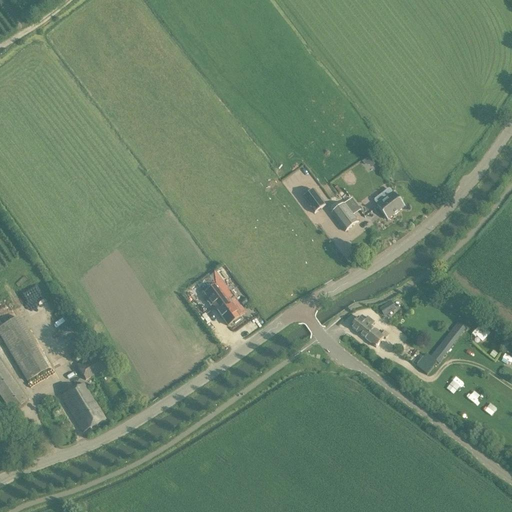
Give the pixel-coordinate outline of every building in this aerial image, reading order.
[(373,155),(362,162),(369,171),(379,164),(373,155)] [(388,190),(375,200),(375,201),(375,202),(378,207),(377,207),(387,221),(405,207),(395,194),(393,195),(390,191),(389,190),(388,190)] [(325,206),(314,191),(303,199),(314,214),(325,206)] [(360,210),(352,200),(332,215),(345,233),(358,223),(353,215),(360,210)] [(197,283),(227,326),(233,321),(235,323),(239,319),(238,318),(244,314),(213,271),(197,283)] [(391,302),(380,309),(385,317),(396,310),(391,302)] [(0,337),(27,382),(48,369),(16,318),(0,327),(0,337)] [(386,339),(389,336),(384,332),(381,336),(370,327),(374,323),(368,318),(364,322),(359,318),(351,328),(376,348),(384,338),(386,339)] [(417,366),(430,376),(466,328),(458,322),(432,356),(427,352),(417,366)] [(481,325),(474,333),(483,341),(490,333),(481,325)] [(85,380),(105,369),(96,354),(76,365),(85,380)] [(0,395),(12,411),(27,400),(0,362),(0,395)] [(83,433),(105,420),(83,384),(61,397),(83,433)]
